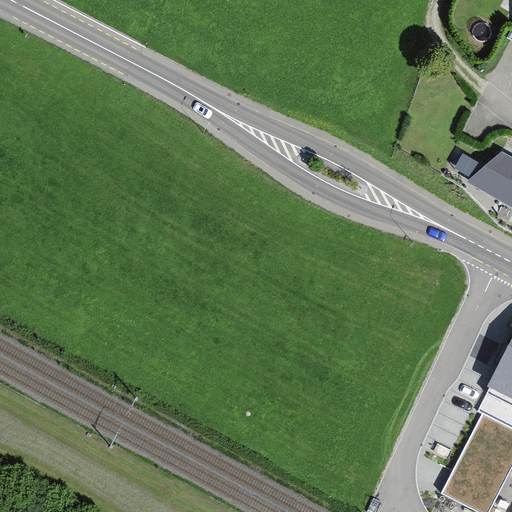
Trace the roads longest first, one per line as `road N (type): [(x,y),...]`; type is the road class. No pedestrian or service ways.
road 1 (tertiary): [(8,0),(503,258)]
road 2 (residential): [(503,258),(406,455),(408,511)]
